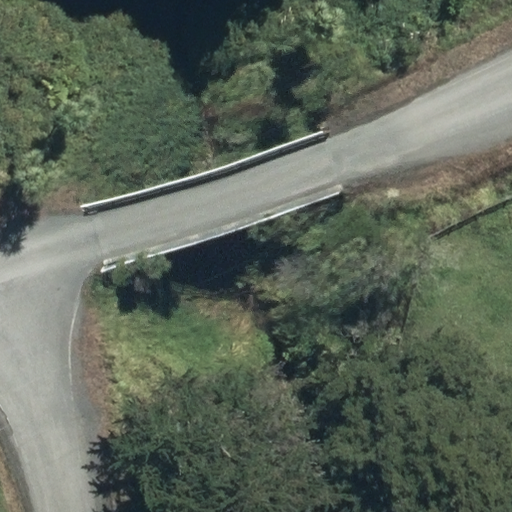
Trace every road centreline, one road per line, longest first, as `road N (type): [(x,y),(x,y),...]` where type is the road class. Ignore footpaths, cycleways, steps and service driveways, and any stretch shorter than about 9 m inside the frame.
road 1 (secondary): [(0,269),(331,161),(511,92)]
road 2 (unclassified): [(0,292),(58,511)]
